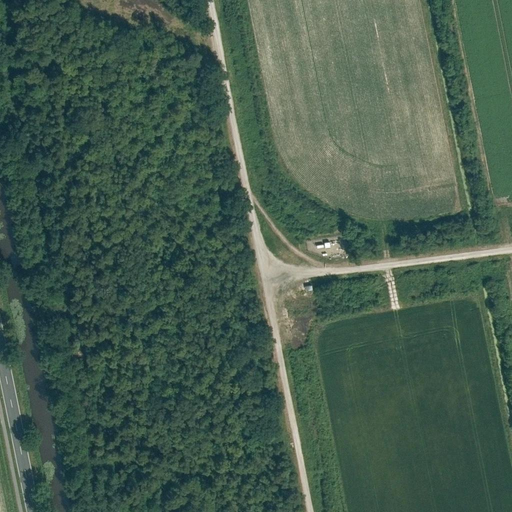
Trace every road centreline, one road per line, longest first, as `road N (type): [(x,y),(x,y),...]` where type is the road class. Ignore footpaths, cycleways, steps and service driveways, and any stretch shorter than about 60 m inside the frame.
road 1 (track): [(307,511),(205,0)]
road 2 (track): [(260,277),(511,247)]
road 3 (tertiary): [(32,511),(0,351)]
